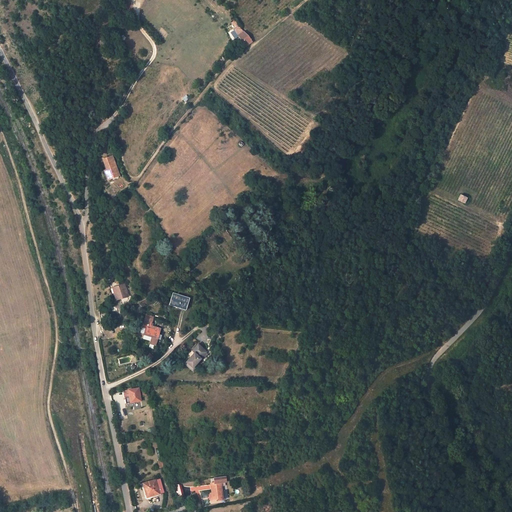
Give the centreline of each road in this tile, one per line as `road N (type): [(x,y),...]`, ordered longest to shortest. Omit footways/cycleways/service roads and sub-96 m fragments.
road 1 (unclassified): [(129,511),(77,212),(0,50)]
road 2 (track): [(0,129),(56,325),(47,407),(77,511)]
road 3 (track): [(109,121),(128,176),(139,176),(222,67),(305,0)]
road 4 (unclassified): [(511,240),(480,313),(427,377),(442,452),(471,511)]
